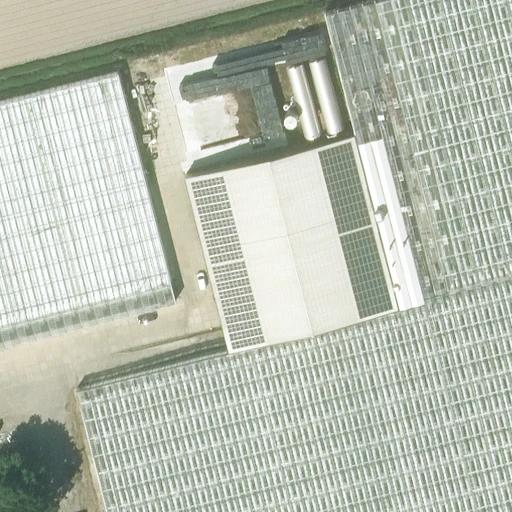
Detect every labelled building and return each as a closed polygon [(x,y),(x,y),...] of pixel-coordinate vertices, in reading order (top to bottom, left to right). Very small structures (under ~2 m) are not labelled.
[(511,511),(511,0),(370,0),(325,11),(356,131),(400,305),(254,343),(77,388),(108,511),(511,511)] [(323,54),(307,58),(317,101),(333,97),(323,54)] [(285,64),(295,102),(310,97),(300,60),(285,64)] [(0,342),(179,297),(122,70),(0,100),(0,342)] [(400,305),(356,131),(186,174),(225,327),(249,321),(254,343),(400,305)]
